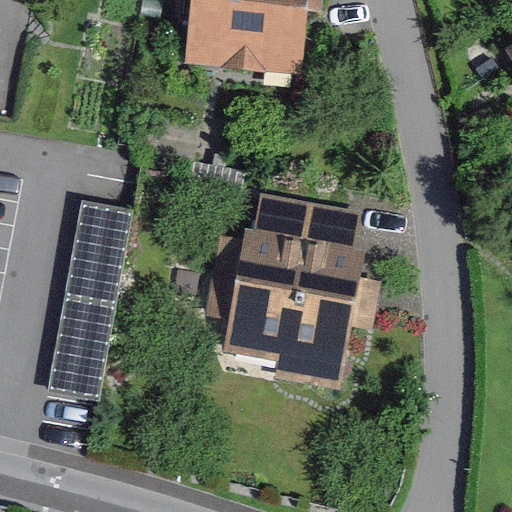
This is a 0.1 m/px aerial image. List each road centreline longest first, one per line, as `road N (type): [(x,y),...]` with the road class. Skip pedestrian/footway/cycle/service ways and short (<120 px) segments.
road 1 (residential): [(435,511),(449,389),(448,275),(424,120),(394,0)]
road 2 (residential): [(0,474),(127,511)]
